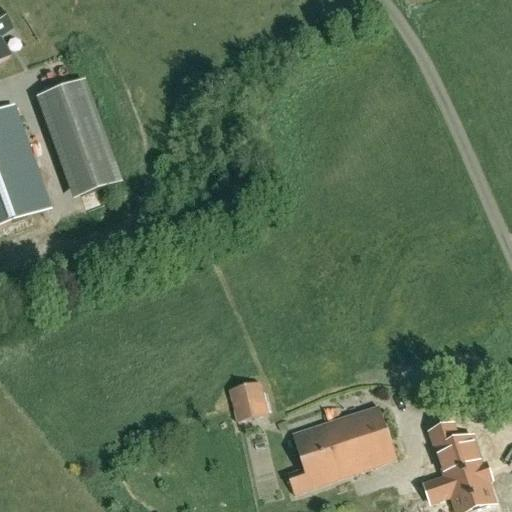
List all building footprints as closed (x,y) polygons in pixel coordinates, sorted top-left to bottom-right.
[(82,85),(46,98),(81,197),(117,185),(82,85)] [(0,228),(49,210),(13,109),(0,113),(0,228)] [(261,387),(255,388),(230,394),(237,425),(268,418),(261,387)] [(294,498),(397,464),(379,411),(294,439),(305,472),(288,478),(294,498)] [(486,469),(483,470),(473,441),(459,446),(454,429),(431,437),(446,483),(426,489),(431,507),(452,501),(455,511),(483,511),(495,508),(488,486),(491,484),(486,469)]
